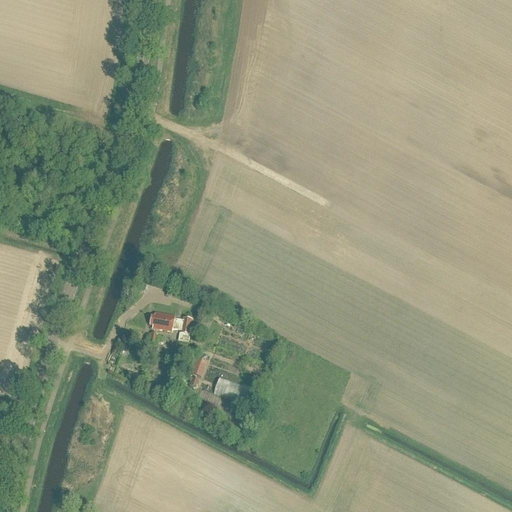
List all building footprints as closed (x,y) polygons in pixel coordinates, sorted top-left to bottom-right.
[(79,318),(75,330),(79,331),(84,314),(81,313),(79,318)] [(153,328),(153,330),(173,334),(174,331),(181,332),(179,342),(189,344),(193,321),(182,319),(181,322),(175,320),(175,319),(156,315),(156,318),(152,318),(151,327),(153,328)] [(150,344),(156,345),(158,336),(151,335),(150,344)] [(192,375),(202,379),(208,363),(197,360),(192,375)] [(196,389),(199,381),(194,379),(193,380),(191,379),(189,385),(191,386),(191,387),(196,389)] [(252,390),(220,380),(215,396),(247,406),(252,390)]
